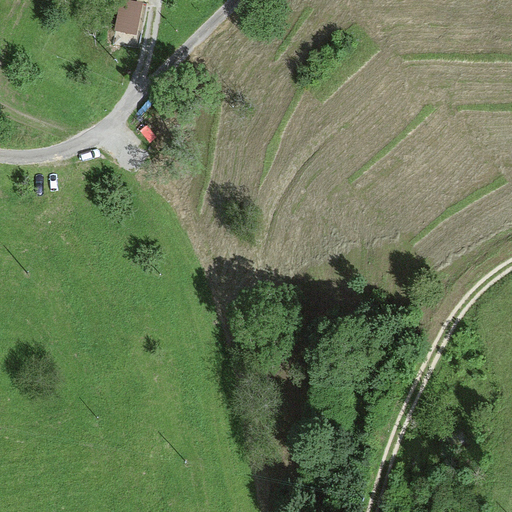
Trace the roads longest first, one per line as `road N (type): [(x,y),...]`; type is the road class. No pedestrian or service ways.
road 1 (track): [(0,155),(56,153),(89,139),(235,0)]
road 2 (track): [(367,511),(446,331),(487,277),(511,263)]
